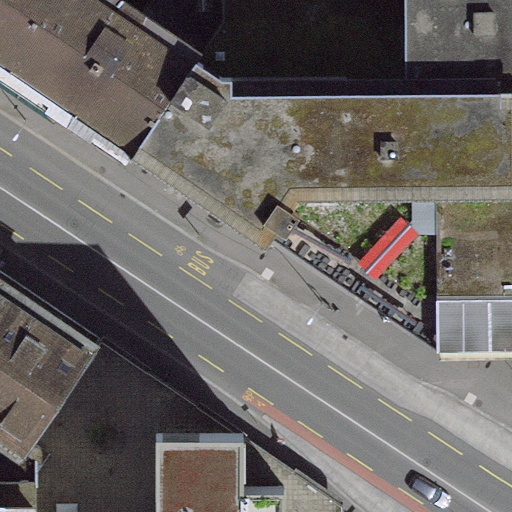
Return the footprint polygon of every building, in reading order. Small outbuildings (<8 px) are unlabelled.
[(151,0),(169,11),(153,35),(136,24),(139,17),(118,2),(113,7),(101,0),(0,0),(0,69),(133,158),(213,30),(218,29),(217,0),(151,0)] [(511,0),(217,0),(218,29),(213,30),(133,158),(265,250),(276,240),(438,354),(511,351),(511,0)] [(0,443),(26,461),(103,341),(0,270),(0,443)] [(36,461),(35,511),(343,511),(343,505),(103,341),(26,461),(36,461)] [(26,461),(0,443),(0,511),(35,511),(36,461),(26,461)]
